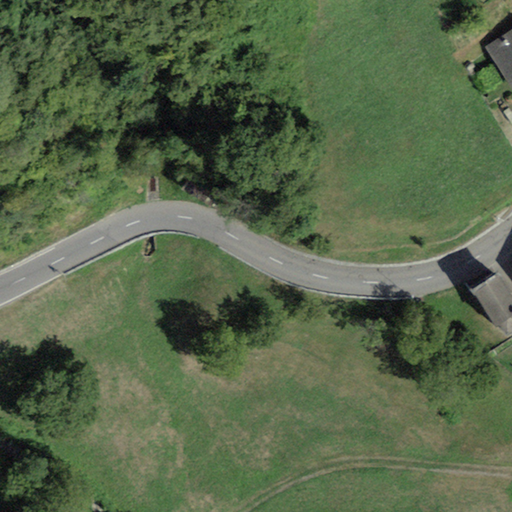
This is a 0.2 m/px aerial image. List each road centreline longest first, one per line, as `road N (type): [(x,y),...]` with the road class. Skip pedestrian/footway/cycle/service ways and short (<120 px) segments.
road 1 (tertiary): [(0,289),(91,241),(164,218),(195,220),(314,275),(357,282),(442,274),(511,229)]
road 2 (track): [(242,511),(292,483),(360,465),(511,477)]
